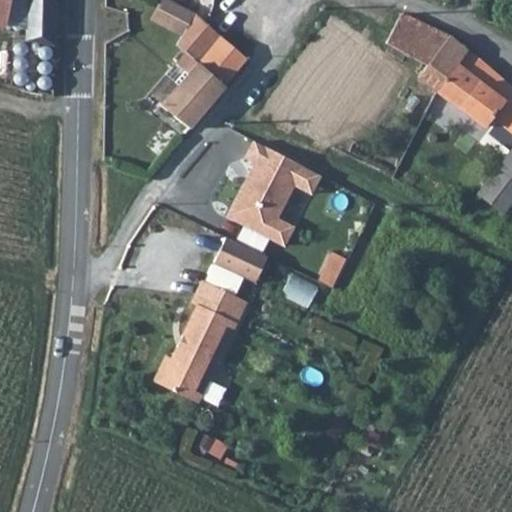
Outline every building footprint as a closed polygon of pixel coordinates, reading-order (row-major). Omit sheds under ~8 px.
[(0,0),(0,22),(24,27),(23,31),(53,37),(52,0),(0,0)] [(149,0),(144,9),(172,26),(187,6),(177,0),(149,0)] [(182,42),(195,52),(200,45),(214,25),(202,17),(187,6),(172,26),(168,31),(182,42)] [(384,36),(424,57),(444,29),(399,8),(384,36)] [(200,45),(195,52),(224,75),(244,51),(214,25),(200,45)] [(416,68),(433,82),(460,41),(444,29),(424,57),(416,68)] [(481,119),(489,111),(511,128),(511,79),(511,78),(460,41),(433,82),(481,119)] [(187,119),(224,75),(195,52),(182,42),(177,50),(188,59),(160,96),(187,119)] [(249,164),(220,218),(280,247),(289,226),(274,218),(290,187),(303,193),(312,172),(250,141),(241,159),(249,164)] [(511,143),(479,194),(509,213),(511,208),(511,143)] [(226,234),(214,262),(257,281),(267,254),(226,234)] [(322,282),(337,287),(347,258),(332,253),(322,282)] [(168,352),(164,349),(155,366),(200,386),(244,293),(199,273),(188,296),(193,298),(168,352)] [(311,309),(321,287),(293,274),(283,296),(311,309)] [(200,386),(155,366),(151,375),(196,395),(200,386)]
